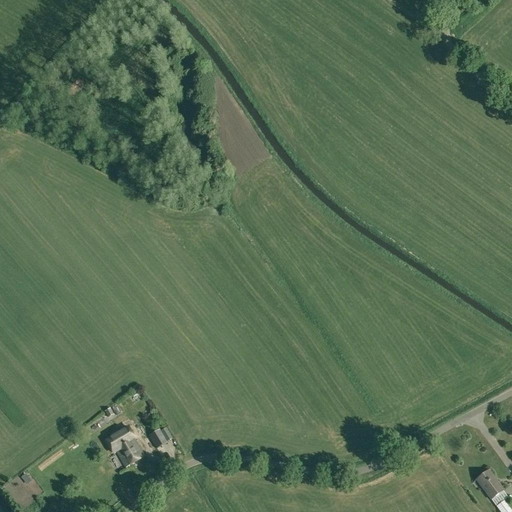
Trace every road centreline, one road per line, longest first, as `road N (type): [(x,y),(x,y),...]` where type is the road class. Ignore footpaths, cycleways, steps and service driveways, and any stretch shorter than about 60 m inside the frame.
road 1 (unclassified): [(126,511),(191,462),(223,457),(342,471),(386,461),(511,384)]
road 2 (unclassified): [(511,96),(449,44),(452,0)]
